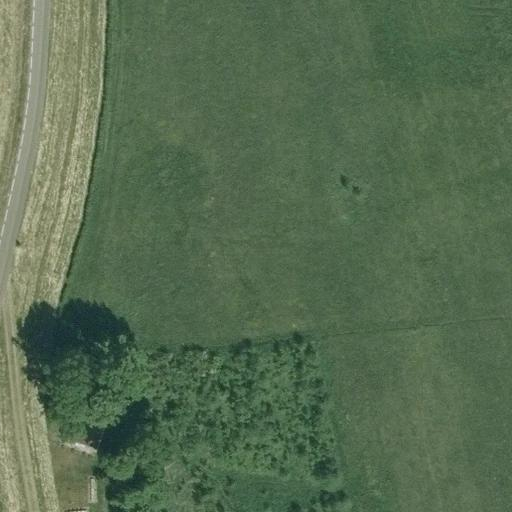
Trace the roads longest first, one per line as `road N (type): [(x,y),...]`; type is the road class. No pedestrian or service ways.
road 1 (unclassified): [(0,272),(33,108),(41,0)]
road 2 (track): [(0,287),(33,511)]
